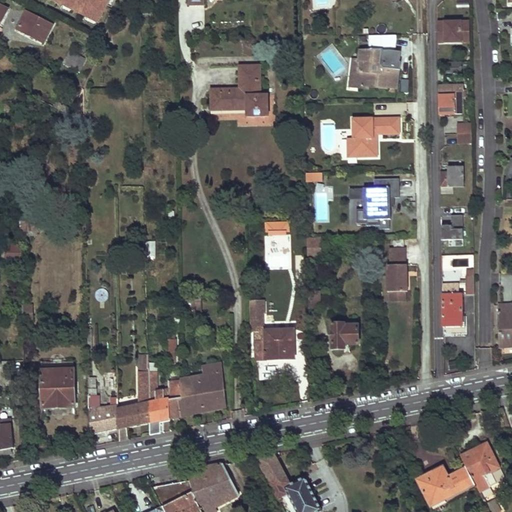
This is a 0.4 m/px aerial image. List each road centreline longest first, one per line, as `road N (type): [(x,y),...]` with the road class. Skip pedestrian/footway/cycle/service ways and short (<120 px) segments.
road 1 (unknown): [(236,437),(239,297),(196,177),(197,95),(178,0)]
road 2 (primary): [(0,486),(311,422)]
road 3 (primary): [(311,422),(511,383)]
